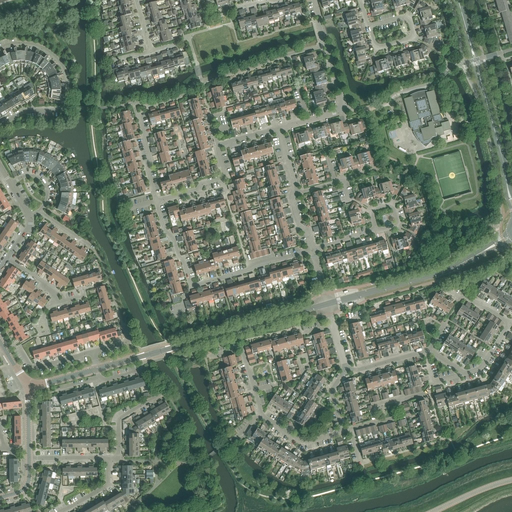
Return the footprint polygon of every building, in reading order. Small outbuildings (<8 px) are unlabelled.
[(329,5),(327,0),(320,0),(323,7),(324,9),(329,7),(329,5)] [(400,7),(403,6),(401,0),(395,0),(392,1),(395,10),(400,9),(400,7)] [(297,4),(293,5),(296,14),(302,13),(299,1),(296,2),(297,4)] [(420,12),(421,16),(431,13),(429,7),(426,8),(425,4),(419,1),(414,9),(417,11),(418,13),(420,12)] [(285,3),(285,5),(282,6),(285,15),(285,17),(290,16),(290,14),(287,2),(285,3)] [(290,16),(296,14),(293,5),(290,6),(289,2),(287,2),(290,14),(290,16)] [(120,12),(130,9),(129,6),(133,5),(133,3),(119,7),(120,12)] [(372,7),(373,11),(371,11),(373,17),(382,14),(381,11),(384,10),(383,4),(372,7)] [(279,17),(276,5),(273,6),(275,10),(271,11),(274,21),(280,19),(279,17)] [(279,17),(285,15),(282,6),(279,7),(278,5),(276,5),(279,17)] [(508,5),(499,8),(500,13),(502,13),(502,12),(509,10),(508,5)] [(157,7),(148,10),(148,12),(146,13),(147,15),(159,12),(158,12),(157,7)] [(184,15),(186,15),(196,12),(195,9),(197,9),(196,7),(185,10),(183,11),(184,15)] [(357,18),(356,14),(358,14),(357,8),(348,11),(348,14),(345,15),(347,21),(357,18)] [(274,21),(271,11),(268,12),(267,10),(265,11),(268,22),(269,22),(274,21)] [(502,12),(502,13),(503,18),(511,15),(511,12),(511,10),(509,10),(502,12)] [(264,15),(261,16),(264,26),(269,24),(269,22),(268,22),(265,11),(263,11),(264,15)] [(264,26),(261,16),(258,17),(256,13),(254,14),(258,25),(257,25),(258,27),(264,26)] [(421,16),(422,19),(420,20),(421,25),(430,22),(430,20),(433,19),(431,13),(421,16)] [(133,14),(122,17),(120,17),(121,22),(130,20),(130,17),(134,16),(133,14)] [(245,14),(243,15),(246,26),(246,28),(247,30),(253,29),(252,27),(249,17),(246,18),(245,14)] [(254,14),(252,14),(253,16),(249,17),(252,27),(257,25),(258,25),(254,14)] [(241,30),(246,28),(246,26),(243,15),(241,15),(241,17),(238,18),(240,28),(241,30)] [(151,22),(152,24),(163,21),(162,16),(153,19),(153,22),(151,22)] [(190,19),(191,24),(200,21),(200,19),(202,18),(201,16),(190,19)] [(352,29),(362,26),(360,21),(358,22),(357,18),(347,21),(349,27),(352,26),(352,29)] [(200,21),(191,24),(189,25),(190,30),(192,29),(204,26),(203,23),(201,24),(200,21)] [(437,24),(431,25),(430,22),(421,25),(423,30),(425,30),(426,33),(436,30),(438,29),(437,24)] [(134,24),(122,27),(120,28),(122,33),(131,30),(130,27),(135,26),(134,24)] [(157,28),(158,31),(156,31),(157,34),(168,30),(167,25),(157,28)] [(363,31),(362,26),(352,29),(353,31),(350,32),(352,38),(362,35),(361,32),(363,31)] [(121,38),(123,38),(135,34),(137,34),(137,31),(132,33),(131,30),(122,33),(120,33),(121,38)] [(438,36),(436,30),(426,33),(427,37),(424,37),(425,39),(424,42),(432,47),(434,44),(436,45),(439,41),(437,36),(438,36)] [(135,34),(123,38),(121,38),(122,43),(132,41),(131,38),(135,37),(135,34)] [(173,40),(172,35),(162,37),(163,40),(161,41),(162,43),(173,40)] [(357,46),(367,43),(365,38),(363,39),(362,35),(352,38),(353,44),(357,43),(357,46)] [(132,41),(122,43),(120,44),(122,49),(135,45),(138,44),(138,42),(132,43),(132,41)] [(355,56),(357,55),(367,53),(366,49),(368,48),(367,43),(357,46),(354,47),(354,48),(353,49),(353,50),(354,51),(351,53),(355,56)] [(419,61),(425,59),(424,56),(427,55),(431,49),(422,44),(421,47),(419,48),(419,50),(416,51),(419,61)] [(135,45),(122,49),(121,49),(122,54),(125,53),(135,51),(134,48),(136,47),(135,45)] [(35,67),(41,56),(38,55),(39,52),(39,51),(38,51),(38,50),(37,50),(36,51),(35,53),(38,54),(37,57),(35,56),(32,66),(35,67)] [(419,61),(416,51),(412,52),(412,50),(406,51),(409,60),(412,60),(413,63),(419,61)] [(14,64),(11,52),(7,54),(6,51),(5,51),(4,51),(3,52),(3,53),(4,55),(7,54),(8,56),(7,57),(11,66),(14,64)] [(402,55),(398,56),(401,66),(407,64),(406,61),(409,60),(406,51),(401,52),(402,55)] [(35,54),(31,52),(28,64),(32,66),(35,56),(37,57),(38,54),(35,53),(35,54)] [(177,56),(180,65),(186,64),(182,52),(180,53),(180,55),(177,56)] [(305,64),(315,61),(314,58),(317,57),(315,52),(306,55),(307,57),(303,58),(305,64)] [(368,56),(367,53),(357,55),(358,61),(356,62),(357,65),(366,62),(365,59),(371,58),(370,56),(368,56)] [(8,56),(7,54),(4,55),(5,55),(1,57),(7,67),(11,66),(7,57),(8,56)] [(398,56),(395,57),(394,54),(389,56),(392,65),(394,64),(395,67),(401,66),(398,56)] [(167,61),(169,71),(175,69),(174,67),(171,55),(169,56),(170,60),(167,61)] [(174,67),(180,65),(177,56),(174,57),(173,55),(171,55),(174,67)] [(44,58),(41,56),(35,67),(38,69),(44,61),(45,62),(47,59),(45,58),(44,58)] [(41,71),(50,62),(46,60),(48,58),(48,57),(48,56),(47,56),(46,56),(45,58),(47,59),(45,62),(44,61),(38,69),(41,71)] [(392,65),(389,56),(384,57),(385,59),(381,60),(384,71),(390,69),(389,66),(392,65)] [(384,71),(381,60),(377,61),(377,59),(374,60),(376,65),(373,66),(376,75),(379,74),(378,72),(384,71)] [(164,72),(169,71),(167,61),(163,62),(163,60),(161,61),(164,72)] [(156,66),(159,76),(159,77),(165,75),(164,72),(161,61),(158,61),(159,65),(156,66)] [(316,65),(315,61),(305,64),(307,70),(310,69),(311,72),(320,69),(319,64),(316,65)] [(50,62),(41,71),(43,74),(51,68),(52,69),(54,67),(52,65),(50,62)] [(43,74),(45,77),(56,71),(54,68),(56,66),(56,65),(56,64),(55,63),(54,64),(52,65),(54,67),(52,69),(51,68),(43,74)] [(159,76),(156,66),(153,67),(152,63),(150,64),(153,75),(152,75),(153,77),(159,76)] [(281,63),(279,64),(282,75),(282,77),(288,76),(285,66),(282,67),(281,63)] [(141,76),(142,78),(147,77),(145,67),(141,68),(140,64),(138,65),(141,76)] [(145,67),(147,77),(148,79),(153,77),(152,75),(153,75),(150,64),(147,64),(148,66),(145,67)] [(128,65),(126,66),(129,77),(130,82),(136,80),(136,78),(133,68),(130,69),(128,65)] [(133,68),(136,78),(141,76),(138,65),(136,65),(136,67),(133,68)] [(125,68),(121,69),(124,79),(129,77),(126,66),(124,66),(125,68)] [(272,78),(273,78),(277,77),(274,67),(272,68),(271,66),(269,66),(272,78)] [(125,81),(124,79),(121,69),(118,70),(117,68),(115,69),(112,70),(114,76),(117,76),(119,82),(125,81)] [(321,72),(320,69),(311,72),(311,75),(314,74),(315,80),(325,77),(324,71),(321,72)] [(56,71),(45,77),(47,80),(56,76),(57,77),(59,76),(58,74),(56,71)] [(268,81),(265,72),(263,73),(262,71),(260,71),(263,83),(268,81)] [(48,84),(60,80),(59,77),(61,76),(62,75),(62,74),(62,73),(61,73),(60,73),(58,74),(59,76),(57,77),(56,76),(47,80),(48,84)] [(253,86),(253,88),(259,86),(256,77),(253,78),(252,73),(250,74),(253,86)] [(249,89),(248,87),(245,77),(243,78),(242,76),(240,77),(243,88),(244,90),(249,89)] [(316,90),(325,87),(324,84),(327,83),(325,77),(315,80),(317,86),(315,86),(316,90)] [(239,92),(236,82),(233,83),(233,81),(230,82),(234,93),(239,92)] [(31,89),(32,88),(34,87),(31,83),(26,86),(27,89),(25,90),(31,99),(35,96),(31,89)] [(222,92),(221,87),(211,89),(212,92),(207,94),(208,96),(222,92)] [(326,92),(325,87),(316,90),(316,92),(313,93),(315,99),(325,96),(324,92),(326,92)] [(21,104),(25,101),(20,93),(21,93),(19,90),(14,93),(15,95),(21,104)] [(25,90),(21,93),(20,93),(25,101),(26,102),(31,99),(25,90)] [(418,93),(417,93),(415,94),(412,95),(411,96),(411,97),(404,99),(410,121),(409,122),(410,125),(411,129),(412,129),(414,131),(414,133),(415,135),(416,137),(419,140),(421,142),(423,144),(426,147),(436,136),(444,134),(443,131),(451,129),(448,119),(444,120),(440,113),(434,91),(427,93),(426,91),(424,91),(422,92),(420,92),(418,93)] [(10,97),(16,107),(21,104),(15,95),(10,97)] [(325,96),(315,99),(316,105),(320,104),(320,107),(330,104),(328,99),(326,100),(325,96)] [(16,107),(10,97),(6,100),(11,109),(16,107)] [(224,97),(214,99),(215,102),(210,103),(211,106),(225,101),(224,97)] [(284,102),(285,102),(283,98),(278,100),(282,113),(284,113),(284,111),(286,110),(284,102)] [(2,105),(7,112),(11,109),(6,100),(1,103),(2,105)] [(278,100),(273,101),(277,113),(279,112),(280,114),(282,113),(278,100)] [(268,102),(269,104),(272,116),(274,115),(274,113),(277,113),(273,101),(268,102)] [(286,110),(287,112),(290,111),(290,113),(292,113),(289,101),(285,102),(284,102),(286,110)] [(174,102),(172,102),(176,117),(181,116),(178,106),(176,107),(174,102)] [(191,111),(201,108),(200,106),(205,104),(205,102),(190,106),(191,111)] [(264,106),(267,115),(269,115),(270,117),(272,116),(269,104),(264,106)] [(2,105),(0,106),(0,112),(3,117),(8,114),(7,112),(2,105)] [(164,105),(162,105),(166,120),(171,118),(168,109),(166,110),(164,105)] [(262,119),(259,107),(259,105),(254,107),(255,113),(257,118),(260,117),(260,119),(262,119)] [(154,107),(152,108),(156,122),(161,121),(159,112),(156,112),(154,107)] [(120,113),(122,119),(133,116),(133,114),(131,114),(130,111),(120,113)] [(208,114),(207,112),(193,116),(194,121),(202,119),(204,118),(203,115),(208,114)] [(254,126),(250,114),(250,112),(245,114),(245,115),(248,125),(251,124),(251,126),(254,126)] [(122,119),(120,120),(122,125),(123,124),(123,125),(131,123),(133,122),(132,119),(134,118),(133,116),(122,119)] [(238,128),(236,118),(235,117),(230,118),(234,131),(236,131),(236,129),(238,128)] [(236,118),(238,128),(241,127),(242,129),(244,128),(240,117),(236,118)] [(194,121),(190,122),(191,127),(203,124),(202,119),(194,121)] [(355,124),(358,134),(364,132),(363,129),(366,128),(363,119),(358,121),(359,123),(355,124)] [(332,122),(327,123),(329,133),(332,132),(333,135),(339,134),(336,123),(333,124),(332,122)] [(345,134),(348,133),(346,124),(343,125),(342,122),(336,123),(339,134),(345,132),(345,134)] [(121,131),(137,127),(137,124),(132,126),(131,123),(123,125),(123,124),(122,125),(121,125),(119,126),(121,131)] [(328,136),(330,137),(331,137),(329,133),(327,123),(322,125),(322,127),(319,128),(322,138),(328,137),(328,136)] [(358,134),(355,124),(351,125),(351,123),(346,124),(348,133),(351,132),(352,136),(358,134)] [(203,124),(191,127),(193,132),(204,129),(203,124)] [(122,137),(124,136),(134,134),(133,130),(138,129),(137,127),(121,131),(120,131),(122,137)] [(322,138),(319,128),(315,129),(315,127),(310,128),(312,138),(315,137),(316,140),(322,138)] [(301,133),(304,143),(310,141),(309,138),(312,138),(310,128),(305,130),(305,132),(301,133)] [(204,129),(193,132),(194,137),(206,134),(204,129)] [(153,138),(153,140),(165,137),(164,132),(154,134),(155,137),(153,138)] [(301,133),(298,134),(297,132),(292,133),(295,142),(297,142),(298,145),(304,143),(301,133)] [(130,141),(140,138),(140,135),(135,137),(134,134),(124,136),(126,142),(130,141)] [(206,134),(194,137),(196,142),(207,139),(206,134)] [(207,139),(196,142),(197,147),(208,143),(207,139)] [(166,142),(157,144),(158,147),(156,148),(156,150),(168,147),(166,142)] [(207,149),(210,149),(208,143),(197,147),(198,151),(198,152),(207,149)] [(274,155),(271,143),(266,144),(269,156),(274,155)] [(136,144),(122,148),(123,153),(132,151),(132,148),(137,146),(136,144)] [(261,146),(264,157),(269,156),(266,144),(261,146)] [(256,147),(259,159),(264,157),(261,146),(256,147)] [(251,148),(254,160),(259,159),(256,147),(251,148)] [(246,150),(249,161),(254,160),(251,148),(246,150)] [(196,158),(206,155),(205,152),(207,152),(207,149),(198,152),(198,151),(195,152),(196,158)] [(246,150),(241,151),(242,154),(244,163),(249,161),(246,150)] [(22,166),(17,151),(14,153),(13,151),(11,152),(17,165),(19,164),(20,167),(22,166)] [(41,165),(46,151),(45,151),(44,153),(40,151),(36,166),(38,166),(39,164),(41,165)] [(43,169),(51,155),(47,154),(48,152),(46,151),(41,165),(43,165),(42,168),(43,169)] [(17,165),(11,152),(10,152),(11,154),(7,156),(15,169),(16,168),(15,166),(17,165)] [(169,152),(160,154),(160,157),(158,157),(159,160),(171,156),(169,152)] [(369,152),(363,153),(366,164),(370,163),(370,165),(375,164),(373,154),(370,155),(369,152)] [(239,165),(240,167),(245,165),(244,163),(242,154),(239,155),(238,153),(236,153),(239,165)] [(366,164),(363,153),(357,155),(358,158),(355,159),(358,168),(363,167),(362,165),(366,164)] [(122,159),(124,164),(126,163),(135,160),(134,158),(140,156),(139,154),(124,158),(122,159)] [(313,157),(312,154),(300,157),(301,162),(313,159),(313,157)] [(48,169),(57,157),(56,156),(54,158),(51,155),(43,169),(45,170),(46,168),(48,169)] [(206,155),(196,158),(195,158),(196,163),(198,162),(209,159),(209,157),(207,158),(206,155)] [(49,173),(60,162),(57,160),(58,158),(57,157),(48,169),(50,170),(48,172),(49,173)] [(358,168),(355,159),(353,160),(352,157),(346,158),(349,169),(352,168),(353,170),(358,168)] [(349,169),(346,158),(340,160),(341,163),(338,164),(340,173),(346,172),(345,170),(349,169)] [(198,162),(199,167),(209,165),(208,162),(210,161),(209,159),(198,162)] [(303,167),(314,164),(313,159),(301,162),(303,167)] [(54,174),(65,165),(64,164),(63,165),(60,162),(49,173),(51,174),(53,173),(54,174)] [(142,166),(142,164),(127,168),(128,173),(131,173),(131,172),(138,170),(137,168),(142,166)] [(304,172),(316,168),(314,164),(303,167),(304,172)] [(54,179),(67,171),(65,168),(66,166),(65,165),(54,174),(55,176),(53,177),(54,179)] [(306,177),(317,173),(316,168),(304,172),(306,177)] [(212,169),(201,172),(202,177),(212,175),(211,172),(213,171),(212,169)] [(278,169),(266,172),(268,177),(277,174),(277,172),(279,171),(278,169)] [(131,172),(131,173),(132,178),(144,175),(143,172),(141,173),(140,170),(138,170),(131,172)] [(58,181),(71,176),(71,174),(69,175),(67,171),(54,179),(55,181),(57,180),(58,181)] [(185,183),(187,183),(184,171),(179,173),(182,182),(184,181),(185,183)] [(307,182),(319,178),(317,173),(306,177),(307,182)] [(175,186),(177,186),(174,174),(169,175),(170,180),(172,185),(175,184),(175,186)] [(144,175),(132,178),(134,183),(143,181),(142,177),(144,177),(144,175)] [(57,186),(72,182),(70,178),(72,177),(71,176),(58,181),(59,183),(57,184),(57,186)] [(235,184),(233,184),(233,187),(245,183),(244,178),(234,181),(235,184)] [(307,182),(308,187),(320,183),(319,178),(307,182)] [(269,182),(270,187),(271,187),(280,184),(279,182),(281,181),(281,179),(269,182)] [(135,189),(147,186),(146,183),(144,184),(143,181),(134,183),(135,189)] [(165,181),(160,182),(163,192),(166,191),(166,193),(169,193),(165,181)] [(391,181),(385,183),(388,193),(391,192),(392,194),(394,194),(397,195),(401,187),(395,184),(392,185),(391,181)] [(384,194),(388,193),(385,183),(379,185),(380,188),(377,189),(380,198),(385,196),(384,194)] [(268,187),(270,192),(279,190),(279,187),(281,186),(280,184),(271,187),(270,187),(268,187)] [(134,195),(146,192),(145,188),(147,188),(147,186),(135,189),(133,190),(134,195)] [(375,199),(380,198),(377,189),(374,189),(374,186),(367,188),(370,198),(374,197),(375,199)] [(367,199),(370,198),(367,188),(362,189),(362,193),(359,194),(355,200),(364,204),(365,202),(367,201),(367,199)] [(402,200),(404,200),(405,203),(416,200),(414,194),(411,195),(410,192),(404,188),(399,197),(402,198),(402,200)] [(244,195),(242,190),(237,191),(233,192),(234,195),(228,196),(229,199),(244,195)] [(308,198),(309,200),(324,196),(322,191),(313,193),(313,196),(308,198)] [(325,195),(324,196),(309,200),(309,202),(315,201),(315,203),(327,200),(327,198),(327,196),(325,195)] [(216,209),(221,208),(218,198),(215,199),(215,197),(213,198),(216,209)] [(246,204),(245,199),(236,202),(236,205),(231,206),(232,209),(246,204)] [(316,206),(311,207),(312,210),(328,205),(327,200),(315,203),(316,206)] [(406,213),(415,210),(414,207),(417,207),(416,200),(405,203),(406,207),(404,208),(406,213)] [(59,203),(58,205),(72,210),(72,209),(70,208),(72,204),(57,201),(57,202),(59,203)] [(0,206),(3,211),(8,208),(9,210),(12,209),(8,202),(0,206)] [(271,205),(272,210),(282,207),(281,205),(283,204),(283,202),(271,205)] [(360,216),(359,212),(361,212),(361,209),(362,207),(354,202),(351,208),(351,212),(348,213),(350,219),(360,216)] [(207,216),(212,215),(211,211),(209,203),(204,204),(207,216)] [(180,215),(179,211),(178,206),(175,206),(174,204),(172,205),(175,217),(180,215)] [(199,206),(202,217),(207,216),(204,204),(199,206)] [(71,212),(72,210),(58,205),(58,207),(55,206),(54,208),(68,215),(69,211),(71,212)] [(328,210),(330,210),(328,205),(312,210),(312,212),(317,210),(318,213),(328,210)] [(194,207),(197,219),(202,217),(199,206),(194,207)] [(189,209),(192,220),(197,219),(194,207),(189,209)] [(184,210),(187,222),(192,220),(189,209),(184,210)] [(180,215),(182,223),(187,222),(184,210),(179,211),(180,215)] [(314,219),(329,215),(328,210),(318,213),(319,216),(314,217),(314,219)] [(410,221),(420,218),(419,212),(416,213),(415,210),(406,213),(407,218),(409,217),(410,221)] [(242,216),(240,217),(240,219),(252,216),(250,211),(241,214),(242,216)] [(275,220),(285,217),(284,215),(286,214),(285,212),(274,215),(275,220)] [(143,217),(145,223),(156,220),(156,218),(154,218),(153,215),(148,216),(147,213),(140,215),(141,218),(143,217)] [(361,219),(360,216),(350,219),(352,225),(355,224),(356,227),(365,224),(363,219),(361,219)] [(408,230),(416,234),(420,228),(419,225),(422,224),(420,218),(410,221),(411,224),(409,225),(409,227),(408,230)] [(11,219),(8,224),(15,229),(20,222),(17,221),(16,222),(11,219)] [(156,220),(145,223),(146,229),(156,226),(155,223),(157,222),(156,220)] [(255,226),(253,221),(244,224),(245,226),(242,227),(243,229),(255,226)] [(328,221),(321,223),(319,223),(320,226),(317,227),(318,229),(330,226),(328,221)] [(278,230),(288,227),(287,225),(289,224),(288,222),(277,225),(278,230)] [(45,236),(49,229),(47,227),(49,224),(47,223),(40,232),(45,236)] [(15,229),(8,224),(5,229),(12,233),(15,229)] [(146,229),(144,229),(146,235),(159,231),(159,229),(157,229),(156,226),(146,229)] [(277,235),(279,235),(291,232),(290,229),(288,230),(288,227),(278,230),(276,230),(277,235)] [(50,239),(56,229),(54,228),(52,231),(49,229),(45,236),(50,239)] [(12,233),(5,229),(2,233),(9,238),(12,233)] [(54,242),(59,236),(56,234),(58,231),(56,229),(50,239),(54,242)] [(182,237),(182,239),(194,236),(192,230),(183,233),(184,236),(182,237)] [(146,235),(147,240),(149,240),(159,237),(158,234),(160,233),(159,231),(146,235)] [(245,237),(246,239),(257,236),(256,231),(247,233),(247,236),(245,237)] [(331,231),(322,234),(322,236),(320,237),(321,239),(333,236),(331,231)] [(279,235),(277,235),(279,241),(283,239),(290,237),(289,234),(292,234),(291,232),(279,235)] [(404,237),(400,238),(403,249),(409,247),(408,244),(412,243),(415,237),(407,232),(405,235),(403,235),(404,237)] [(0,238),(6,242),(9,238),(2,233),(0,236),(0,238)] [(54,242),(59,245),(66,236),(64,234),(61,237),(59,236),(54,242)] [(59,245),(64,248),(68,242),(65,240),(67,237),(66,236),(59,245)] [(159,237),(149,240),(151,245),(163,242),(162,240),(160,240),(159,237)] [(403,249),(400,238),(397,239),(396,237),(391,239),(393,248),(396,247),(397,250),(403,249)] [(383,253),(383,251),(380,239),(377,240),(378,242),(375,243),(378,252),(378,254),(383,253)] [(380,239),(383,251),(383,253),(388,252),(388,250),(385,240),(382,241),(382,239),(380,239)] [(197,245),(195,240),(186,243),(186,246),(184,246),(185,249),(197,245)] [(27,245),(35,250),(37,247),(39,249),(40,247),(38,245),(37,244),(32,241),(30,244),(28,243),(27,245)] [(64,248),(68,252),(75,242),(73,241),(71,244),(68,242),(64,248)] [(260,245),(259,241),(249,243),(250,246),(248,247),(249,249),(260,245)] [(284,244),(286,249),(295,246),(294,244),(296,243),(296,241),(284,244)] [(370,242),(373,254),(378,252),(375,243),(372,244),(372,241),(370,242)] [(68,252),(73,255),(78,248),(75,246),(77,243),(75,242),(68,252)] [(155,250),(162,248),(161,245),(163,244),(163,242),(151,245),(152,251),(155,250)] [(360,245),(363,256),(368,255),(365,246),(363,246),(362,244),(360,245)] [(35,250),(27,245),(26,247),(27,248),(25,250),(34,256),(35,254),(33,253),(35,250)] [(339,245),(336,246),(338,251),(335,252),(338,263),(343,262),(343,260),(339,245)] [(341,245),(339,245),(343,260),(348,259),(346,251),(345,249),(342,250),(341,245)] [(364,258),(363,256),(360,245),(358,245),(358,248),(356,248),(359,260),(364,258)] [(233,259),(234,264),(236,263),(232,248),(232,246),(227,248),(227,250),(230,259),(233,259)] [(73,255),(78,258),(84,248),(82,247),(80,250),(78,248),(73,255)] [(155,250),(156,256),(168,252),(167,250),(165,251),(164,247),(162,248),(155,250)] [(333,265),(338,263),(335,252),(332,253),(331,247),(329,248),(333,265)] [(350,248),(353,259),(354,261),(359,260),(356,248),(353,249),(352,247),(350,248)] [(84,248),(78,258),(83,261),(87,255),(84,253),(86,250),(84,248)] [(227,248),(222,249),(226,266),(229,265),(227,260),(230,259),(227,250),(227,248)] [(323,259),(324,263),(325,267),(333,265),(329,248),(327,249),(328,254),(325,255),(326,258),(323,259)] [(354,261),(353,259),(350,248),(348,248),(348,250),(346,251),(348,259),(349,263),(354,261)] [(223,261),(224,266),(226,266),(222,249),(217,250),(217,253),(220,262),(223,261)] [(34,256),(25,250),(23,253),(22,252),(21,254),(29,260),(30,257),(32,258),(34,256)] [(168,252),(156,256),(158,261),(167,259),(166,255),(168,255),(168,252)] [(21,254),(19,256),(21,257),(19,260),(21,261),(25,264),(27,266),(29,264),(27,262),(29,260),(21,254)] [(164,262),(166,268),(180,264),(180,261),(174,263),(173,259),(164,262)] [(298,260),(295,261),(299,272),(304,271),(305,273),(308,272),(305,264),(303,265),(302,261),(298,262),(298,260)] [(38,273),(40,274),(46,265),(42,261),(37,268),(40,270),(38,273)] [(209,261),(204,263),(207,272),(210,271),(210,274),(212,273),(209,261)] [(293,274),(294,276),(299,274),(299,272),(295,261),(293,261),(294,263),(290,264),(291,267),(291,266),(293,274)] [(294,276),(293,274),(291,266),(291,267),(288,267),(286,262),(284,263),(285,268),(288,277),(294,276)] [(289,279),(288,277),(285,268),(284,263),(282,263),(283,269),(280,269),(283,279),(283,281),(289,279)] [(166,268),(167,273),(177,271),(176,267),(181,266),(180,264),(166,268)] [(203,276),(199,264),(194,266),(197,275),(200,274),(200,276),(203,276)] [(47,274),(51,268),(46,265),(40,274),(42,275),(44,272),(47,274)] [(283,281),(283,279),(280,269),(277,270),(275,265),(273,266),(277,281),(278,282),(283,281)] [(272,282),(277,281),(273,266),(271,266),(272,272),(269,273),(269,274),(272,282)] [(9,269),(8,271),(16,276),(18,273),(19,275),(21,272),(12,267),(11,269),(9,269)] [(49,280),(56,271),(51,268),(47,274),(49,276),(47,279),(49,280)] [(16,276),(8,271),(6,273),(8,273),(6,276),(14,282),(16,280),(14,279),(16,276)] [(56,271),(49,280),(51,282),(53,279),(56,281),(60,274),(56,271)] [(178,274),(177,271),(167,273),(169,279),(183,275),(183,272),(178,274)] [(88,272),(91,282),(94,281),(95,283),(97,282),(94,273),(91,274),(90,272),(88,272)] [(272,282),(269,274),(266,275),(265,273),(263,274),(266,285),(272,284),(272,282)] [(60,274),(56,281),(59,282),(57,286),(59,287),(65,277),(60,274)] [(267,287),(266,285),(263,274),(261,274),(262,276),(258,277),(259,279),(261,287),(261,289),(267,287)] [(80,285),(83,284),(84,286),(86,285),(83,276),(80,277),(80,275),(77,276),(80,285)] [(169,279),(170,284),(180,282),(179,278),(184,277),(183,275),(169,279)] [(13,284),(14,282),(6,276),(4,279),(3,278),(1,280),(9,285),(11,283),(13,284)] [(65,277),(59,287),(61,288),(63,285),(66,287),(70,281),(65,277)] [(255,278),(253,279),(256,290),(261,289),(261,287),(259,279),(255,280),(255,278)] [(482,294),(488,284),(490,281),(485,278),(478,289),(481,291),(480,293),(482,294)] [(250,292),(256,290),(253,279),(250,279),(251,281),(248,282),(250,292)] [(9,285),(1,280),(0,282),(1,283),(0,284),(0,286),(8,291),(9,289),(7,288),(9,285)] [(22,287),(27,291),(33,281),(31,280),(29,283),(26,281),(22,287)] [(27,291),(31,294),(33,292),(36,287),(33,286),(35,282),(33,281),(27,291)] [(245,293),(250,292),(248,282),(244,283),(244,281),(242,282),(245,293)] [(170,284),(172,290),(186,286),(186,283),(181,285),(180,282),(170,284)] [(239,295),(245,293),(242,282),(239,282),(240,285),(237,285),(239,295)] [(219,288),(218,283),(215,284),(220,298),(225,297),(223,287),(219,288)] [(220,300),(220,298),(215,284),(213,284),(215,289),(211,290),(214,300),(215,302),(220,300)] [(234,297),(239,295),(237,285),(233,286),(233,284),(231,285),(234,297)] [(488,284),(482,294),(484,295),(485,293),(487,295),(493,287),(488,284)] [(228,298),(234,297),(231,285),(228,286),(229,288),(226,289),(228,298)] [(186,286),(172,290),(170,290),(171,296),(173,304),(180,302),(181,300),(179,294),(183,293),(182,289),(187,288),(186,286)] [(208,291),(207,286),(205,287),(209,301),(214,300),(211,290),(208,291)] [(209,301),(205,287),(202,287),(204,292),(200,293),(203,303),(209,301)] [(493,287),(487,295),(490,296),(488,298),(490,299),(497,289),(493,287)] [(198,304),(203,303),(200,293),(197,294),(196,289),(194,290),(198,304)] [(497,289),(490,299),(492,301),(493,299),(496,300),(501,292),(497,289)] [(33,292),(31,294),(28,298),(33,301),(40,292),(38,290),(36,294),(33,292)] [(184,302),(187,310),(198,307),(198,304),(194,290),(191,290),(193,296),(189,296),(190,300),(184,302)] [(98,300),(108,297),(107,294),(108,293),(108,291),(99,294),(99,297),(97,297),(98,300)] [(42,298),(40,296),(42,293),(40,292),(33,301),(38,305),(42,298)] [(501,292),(496,300),(498,302),(497,304),(499,305),(505,295),(501,292)] [(436,293),(429,304),(434,307),(441,296),(436,293)] [(511,296),(506,293),(505,295),(499,305),(501,306),(502,304),(504,306),(509,299),(510,298),(511,296)] [(42,298),(38,305),(43,308),(47,301),(44,299),(47,296),(44,295),(42,298)] [(411,311),(415,309),(416,309),(414,302),(413,300),(410,301),(409,296),(407,296),(411,311)] [(441,296),(434,307),(438,309),(445,299),(441,296)] [(399,298),(397,299),(401,314),(406,312),(403,303),(401,303),(399,298)] [(418,299),(421,310),(426,309),(424,299),(421,300),(420,298),(418,299)] [(511,298),(510,298),(509,299),(504,306),(503,307),(506,309),(503,314),(505,315),(511,303),(511,298)] [(445,299),(438,309),(443,312),(449,302),(445,299)] [(387,302),(391,316),(396,315),(393,305),(391,306),(389,301),(387,302)] [(111,302),(102,305),(103,308),(100,308),(101,311),(111,308),(110,305),(111,304),(111,302)] [(449,302),(443,312),(447,315),(454,305),(449,302)] [(457,313),(461,316),(470,303),(468,302),(465,307),(462,305),(457,313)] [(85,313),(83,305),(80,306),(79,303),(77,303),(80,314),(85,313)] [(470,303),(461,316),(466,319),(471,311),(469,309),(472,305),(470,303)] [(74,316),(72,308),(69,309),(68,306),(66,306),(69,317),(74,316)] [(375,307),(373,308),(377,323),(382,321),(379,312),(376,312),(375,307)] [(471,311),(466,319),(470,322),(478,309),(476,308),(473,312),(471,311)] [(55,309),(58,321),(63,319),(61,311),(58,312),(57,309),(55,309)] [(478,309),(470,322),(475,324),(480,316),(477,315),(480,310),(478,309)] [(4,319),(12,314),(11,312),(9,313),(7,310),(0,314),(0,316),(1,317),(2,316),(4,319)] [(105,316),(106,319),(103,319),(104,322),(114,319),(113,316),(114,315),(114,313),(105,316)] [(12,314),(4,319),(6,321),(7,320),(9,323),(17,318),(16,316),(14,317),(12,314)] [(19,320),(17,318),(9,323),(10,326),(9,327),(10,329),(18,324),(17,321),(19,320)] [(488,326),(498,332),(499,330),(497,329),(499,326),(498,326),(496,325),(493,323),(491,321),(490,321),(488,326)] [(13,330),(15,333),(23,327),(22,325),(20,327),(18,324),(10,329),(11,331),(13,330)] [(485,330),(493,335),(495,333),(496,334),(498,332),(488,326),(485,330)] [(15,336),(16,338),(24,334),(22,331),(25,329),(23,327),(15,333),(16,335),(15,336)] [(109,328),(112,337),(115,336),(116,338),(118,337),(116,332),(115,328),(112,329),(111,327),(109,328)] [(362,327),(361,327),(351,330),(352,333),(350,333),(350,335),(362,332),(364,332),(362,327)] [(107,341),(104,331),(101,332),(100,330),(98,331),(100,338),(101,341),(104,340),(105,341),(107,341)] [(482,334),(492,341),(493,339),(492,338),(493,335),(485,330),(482,334)] [(95,341),(93,332),(89,333),(89,331),(86,331),(89,341),(92,340),(93,342),(95,341)] [(426,346),(422,331),(417,333),(420,342),(422,342),(424,347),(426,346)] [(325,332),(313,335),(315,340),(324,337),(324,335),(326,334),(325,332)] [(299,347),(304,345),(301,333),(296,335),(299,347)] [(24,334),(16,338),(17,340),(19,340),(20,343),(29,337),(28,335),(26,336),(24,334)] [(78,344),(81,343),(82,345),(84,344),(82,335),(78,336),(78,334),(75,335),(76,337),(78,344)] [(414,349),(416,349),(412,334),(407,336),(409,343),(410,345),(412,344),(414,349)] [(482,334),(479,339),(487,344),(489,341),(491,343),(492,341),(482,334)] [(299,347),(296,335),(291,336),(294,348),(299,347)] [(405,346),(401,335),(396,336),(399,346),(402,345),(402,347),(405,346)] [(446,345),(448,346),(454,338),(449,335),(443,345),(445,346),(446,345)] [(294,348),(291,336),(286,338),(289,349),(294,348)] [(395,349),(392,338),(391,336),(386,337),(387,339),(389,349),(392,348),(393,350),(395,349)] [(324,337),(315,340),(313,341),(314,346),(328,342),(327,340),(325,340),(324,337)] [(353,345),(365,342),(363,337),(354,340),(355,342),(353,343),(353,345)] [(267,338),(265,339),(268,351),(273,349),(271,342),(271,340),(268,341),(267,338)] [(289,349),(286,338),(281,339),(284,351),(289,349)] [(448,346),(451,348),(450,349),(451,351),(458,341),(454,338),(448,346)] [(74,350),(71,341),(68,342),(67,339),(65,340),(68,350),(71,349),(71,350),(74,350)] [(284,351),(281,339),(276,340),(279,352),(284,351)] [(385,352),(382,340),(381,339),(376,340),(377,342),(379,351),(382,351),(383,353),(385,352)] [(273,349),(274,354),(279,352),(276,340),(271,342),(273,349)] [(257,341),(255,342),(258,353),(263,352),(261,342),(258,343),(257,341)] [(455,350),(457,352),(462,343),(458,341),(451,351),(453,352),(455,350)] [(63,353),(60,344),(57,345),(56,342),(54,343),(57,353),(60,352),(61,354),(63,353)] [(328,342),(314,346),(316,350),(327,347),(326,345),(328,344),(328,342)] [(457,352),(459,353),(458,355),(460,356),(467,346),(462,343),(457,352)] [(50,357),(52,356),(49,347),(46,348),(45,345),(43,346),(46,356),(49,355),(50,357)] [(467,346),(460,356),(462,357),(463,356),(466,357),(471,349),(467,346)] [(327,347),(316,350),(317,355),(319,355),(331,352),(330,349),(328,350),(327,347)] [(356,355),(368,352),(366,347),(357,349),(357,352),(355,353),(356,355)] [(39,360),(41,359),(38,350),(35,351),(35,349),(32,349),(35,359),(38,358),(39,360)] [(471,349),(466,357),(468,359),(467,360),(469,362),(475,352),(471,349)] [(319,355),(320,359),(320,360),(328,358),(330,357),(329,354),(331,354),(331,352),(319,355)] [(223,358),(225,363),(241,358),(241,356),(235,358),(235,355),(223,358)] [(237,362),(242,361),(241,358),(225,363),(226,368),(232,367),(238,365),(237,362)] [(278,365),(276,366),(276,368),(288,365),(286,360),(277,362),(278,365)] [(320,365),(317,366),(319,371),(331,368),(330,365),(335,363),(334,361),(320,365)] [(511,373),(511,368),(504,363),(501,367),(511,374),(511,373)] [(220,370),(222,375),(233,371),(232,367),(226,368),(220,370)] [(498,371),(511,379),(511,378),(510,377),(511,374),(501,367),(498,371)] [(423,371),(422,369),(407,373),(409,378),(418,375),(418,373),(423,371)] [(278,376),(279,378),(291,375),(289,370),(280,372),(280,375),(278,376)] [(233,371),(222,375),(223,380),(235,376),(233,371)] [(398,383),(395,371),(390,372),(393,384),(398,383)] [(508,380),(510,381),(511,379),(498,371),(496,376),(506,383),(508,380)] [(393,384),(390,372),(385,374),(388,385),(393,384)] [(317,374),(314,378),(322,384),(324,381),(326,383),(327,381),(317,374)] [(388,385),(385,374),(380,375),(383,387),(388,385)] [(383,387),(380,375),(375,377),(378,388),(383,387)] [(137,376),(140,387),(145,386),(145,383),(143,378),(140,379),(139,376),(137,376)] [(235,376),(223,380),(224,385),(236,381),(235,376)] [(506,383),(496,376),(493,380),(501,386),(504,387),(505,388),(506,387),(504,385),(506,383)] [(340,388),(340,390),(355,386),(353,381),(355,380),(355,377),(347,380),(347,382),(344,383),(345,386),(340,388)] [(378,388),(375,377),(370,378),(373,390),(378,388)] [(322,384),(314,378),(311,383),(321,389),(323,387),(321,386),(322,384)] [(370,378),(369,378),(365,379),(368,391),(373,390),(370,378)] [(134,389),(132,381),(129,382),(128,379),(126,379),(129,390),(134,389)] [(408,383),(410,388),(412,388),(415,387),(418,386),(420,386),(421,385),(420,382),(425,381),(425,379),(410,383),(408,383)] [(504,387),(501,386),(493,380),(491,382),(490,381),(488,382),(496,392),(497,391),(499,390),(500,390),(501,390),(502,389),(503,389),(504,387)] [(236,381),(224,385),(226,389),(237,386),(236,381)] [(123,392),(121,385),(118,385),(117,382),(115,382),(118,394),(123,392)] [(488,395),(495,393),(496,392),(488,382),(487,383),(488,385),(485,386),(488,395)] [(321,389),(311,383),(309,387),(317,392),(318,390),(320,391),(321,389)] [(104,386),(107,397),(112,395),(110,388),(107,388),(106,385),(104,386)] [(86,386),(89,398),(95,396),(93,388),(89,389),(88,386),(86,386)] [(237,386),(226,389),(227,394),(239,391),(237,386)] [(446,397),(445,393),(442,394),(441,392),(442,391),(440,386),(438,387),(443,406),(448,405),(446,397)] [(480,387),(484,399),(487,398),(488,400),(489,400),(488,395),(485,386),(480,387)] [(317,392),(309,387),(306,391),(316,398),(317,396),(315,395),(317,392)] [(443,406),(438,387),(435,388),(436,393),(437,394),(438,395),(435,396),(438,408),(443,406)] [(475,389),(479,403),(481,402),(480,400),(484,399),(480,387),(475,389)] [(77,389),(75,389),(78,401),(84,399),(82,392),(78,392),(77,389)] [(477,403),(478,403),(479,403),(475,389),(470,390),(474,402),(476,401),(477,403)] [(466,391),(469,405),(471,405),(471,403),(474,402),(470,390),(466,391)] [(224,395),(226,400),(231,399),(240,396),(239,391),(227,394),(224,395)] [(316,398),(306,391),(303,396),(310,400),(311,401),(313,399),(315,400),(316,398)] [(347,393),(344,394),(345,397),(343,397),(344,399),(355,396),(354,392),(354,391),(347,393)] [(467,404),(468,406),(469,405),(466,391),(461,393),(464,405),(467,404)] [(67,404),(73,402),(71,395),(67,396),(66,392),(64,393),(67,404)] [(456,394),(460,408),(461,408),(461,406),(464,405),(461,393),(456,394)] [(272,404),(274,405),(279,397),(275,394),(269,404),(271,406),(272,404)] [(457,407),(458,409),(460,408),(456,394),(451,395),(454,407),(457,407)] [(232,404),(251,398),(251,396),(245,397),(245,398),(243,398),(242,395),(240,396),(231,399),(232,404)] [(451,411),(451,408),(454,407),(451,395),(446,397),(448,405),(450,411),(451,411)] [(347,401),(347,404),(357,401),(358,401),(357,396),(355,396),(344,399),(344,402),(347,401)] [(284,400),(279,397),(274,405),(277,407),(275,409),(277,410),(284,400)] [(247,403),(252,401),(251,398),(232,404),(233,409),(245,405),(244,403),(246,402),(247,403)] [(160,401),(167,413),(171,411),(170,409),(166,402),(164,404),(162,400),(160,401)] [(288,403),(284,400),(277,410),(279,411),(280,409),(283,411),(288,403)] [(310,400),(307,404),(315,410),(317,407),(321,410),(322,408),(311,401),(310,400)] [(417,408),(429,404),(428,402),(426,403),(425,400),(416,402),(416,403),(414,403),(415,408),(417,408)] [(167,413),(160,401),(158,402),(160,406),(158,407),(163,416),(167,413)] [(288,403),(283,411),(285,412),(284,414),(286,416),(293,405),(292,405),(294,404),(289,401),(288,403)] [(347,409),(358,406),(357,401),(347,404),(348,407),(346,407),(347,409)] [(22,408),(22,402),(12,403),(13,410),(19,410),(19,408),(22,408)] [(12,403),(3,404),(4,410),(7,409),(7,411),(13,410),(12,403)] [(317,417),(318,415),(314,412),(315,410),(307,404),(304,409),(317,417)] [(418,413),(428,410),(427,407),(429,407),(429,404),(417,408),(418,413)] [(163,416),(158,407),(156,408),(154,405),(152,406),(159,418),(163,416)] [(233,409),(235,414),(254,408),(253,405),(248,407),(247,408),(246,408),(245,405),(233,409)] [(151,414),(151,413),(155,420),(159,418),(152,406),(150,407),(152,411),(150,412),(151,414)] [(238,421),(242,420),(242,417),(248,416),(247,413),(249,412),(250,413),(255,411),(254,408),(235,414),(236,419),(237,419),(238,421)] [(316,419),(317,417),(304,409),(302,408),(300,412),(301,413),(310,418),(311,416),(316,419)] [(151,413),(151,414),(149,415),(147,411),(145,412),(152,424),(156,422),(155,420),(151,413)] [(349,417),(349,419),(361,416),(359,411),(350,414),(351,416),(349,417)] [(152,424),(145,412),(143,413),(145,417),(143,418),(148,427),(152,424)] [(299,417),(307,423),(311,425),(313,423),(308,421),(310,418),(301,413),(299,417)] [(431,414),(420,417),(421,422),(431,420),(430,417),(432,416),(431,414)] [(148,427),(143,418),(141,419),(139,416),(137,417),(145,429),(148,427)] [(133,428),(139,432),(145,429),(137,417),(135,418),(137,422),(135,423),(137,426),(133,428)] [(310,427),(311,425),(307,423),(299,417),(296,422),(304,427),(306,424),(310,427)] [(249,436),(247,439),(249,441),(254,444),(255,441),(262,431),(266,424),(264,423),(261,427),(261,428),(260,430),(257,428),(256,430),(255,433),(249,429),(246,434),(249,436)] [(255,441),(260,444),(264,437),(266,434),(264,432),(265,431),(266,430),(269,426),(266,424),(255,441)] [(424,432),(431,430),(433,430),(433,427),(435,426),(434,424),(423,427),(424,432)] [(125,438),(128,438),(128,439),(139,438),(139,432),(133,428),(133,434),(129,434),(129,436),(125,436),(125,438)] [(405,436),(408,445),(411,445),(411,447),(414,446),(410,434),(410,432),(405,434),(405,436)] [(435,434),(423,438),(425,443),(434,440),(433,437),(435,437),(435,434)] [(258,450),(259,448),(262,450),(269,440),(264,437),(260,444),(256,449),(258,450)] [(404,449),(400,437),(395,439),(398,448),(401,447),(401,449),(404,449)] [(339,439),(337,440),(338,445),(339,446),(340,448),(337,449),(338,452),(340,460),(345,459),(339,439)] [(342,439),(339,439),(345,459),(350,457),(347,446),(344,447),(343,445),(344,444),(342,439)] [(265,452),(264,454),(265,455),(273,442),(269,440),(262,450),(265,452)] [(375,452),(378,451),(375,442),(374,440),(370,441),(370,443),(373,455),(376,454),(375,452)] [(394,452),(391,440),(386,441),(388,451),(391,450),(392,452),(394,452)] [(375,442),(378,451),(380,451),(381,453),(383,452),(381,443),(380,441),(375,442)] [(273,442),(265,455),(266,456),(268,454),(271,456),(277,445),(273,442)] [(373,455),(370,443),(365,445),(368,454),(371,453),(371,456),(373,455)] [(273,457),(272,459),(274,460),(282,448),(277,445),(271,456),(273,457)] [(282,448),(274,460),(275,461),(276,459),(279,461),(286,451),(282,448)] [(282,463),(281,465),(282,466),(290,453),(286,451),(279,461),(282,463)] [(340,467),(342,466),(340,460),(338,452),(333,453),(336,465),(339,465),(340,467)] [(290,453),(282,466),(284,467),(285,465),(288,467),(294,456),(290,453)] [(328,455),(332,469),(333,468),(333,466),(336,465),(333,453),(328,455)] [(330,467),(330,469),(332,469),(328,455),(323,456),(326,468),(330,467)] [(289,470),(291,471),(294,467),(299,459),(294,456),(288,467),(291,468),(289,470)] [(318,458),(322,472),(324,471),(323,469),(326,468),(323,456),(318,458)] [(10,465),(20,465),(19,463),(18,463),(18,459),(12,459),(12,457),(10,457),(10,465)] [(320,470),(320,472),(322,472),(318,458),(313,459),(316,471),(320,470)] [(294,467),(300,471),(302,472),(304,459),(302,459),(301,460),(299,459),(294,467)] [(311,472),(311,470),(308,460),(305,461),(305,459),(304,459),(302,472),(301,474),(302,474),(304,475),(306,474),(311,472)] [(316,471),(313,459),(308,460),(311,470),(311,472),(312,474),(314,474),(313,472),(316,471)] [(43,478),(42,481),(50,483),(51,478),(40,475),(40,477),(43,478)] [(18,479),(20,479),(20,476),(10,477),(10,485),(13,485),(13,482),(18,482),(18,479)] [(123,492),(129,495),(129,494),(133,494),(134,493),(134,489),(133,488),(133,484),(121,484),(121,486),(123,486),(123,489),(125,489),(123,492)] [(40,489),(40,493),(47,494),(49,489),(37,486),(37,488),(40,489)] [(121,504),(116,495),(114,492),(112,493),(114,497),(112,498),(117,507),(121,504)] [(129,500),(127,497),(129,495),(123,492),(121,495),(120,493),(118,495),(117,494),(116,495),(121,504),(125,502),(126,502),(129,501),(129,500)] [(114,509),(117,507),(112,498),(110,499),(108,496),(106,497),(114,509)] [(44,506),(46,500),(35,497),(34,499),(38,500),(37,504),(44,506)] [(105,503),(109,510),(108,510),(109,511),(114,509),(106,497),(104,498),(107,502),(105,503)] [(109,510),(105,503),(104,501),(101,502),(99,499),(97,500),(105,511),(108,510),(109,510)] [(99,511),(104,511),(105,511),(97,500),(96,501),(98,504),(96,506),(99,511)] [(25,501),(23,502),(25,511),(29,511),(32,511),(30,504),(26,505),(25,501)] [(92,503),(90,504),(94,511),(99,511),(96,506),(94,507),(92,503)]
